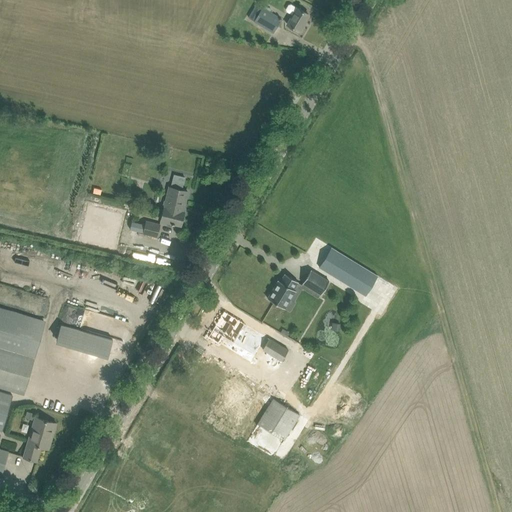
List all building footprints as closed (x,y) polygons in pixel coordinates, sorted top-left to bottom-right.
[(254,21),(253,21),(273,32),(281,19),(269,12),(271,9),(265,5),(264,8),(262,6),(261,7),(256,4),(248,17),(254,21)] [(290,14),(286,23),(300,32),(304,25),(302,24),(308,14),(291,4),(288,5),(285,10),(286,12),(290,14)] [(164,207),(163,211),(161,220),(181,225),(184,211),(183,211),(188,191),(169,187),(164,207)] [(125,210),(85,201),(76,241),(116,250),(125,210)] [(146,223),(143,233),(157,236),(160,224),(146,221),(146,223)] [(331,247),(319,267),(365,295),(377,275),(331,247)] [(311,269),(306,277),(302,283),(321,294),(329,281),(311,269)] [(285,273),(280,281),(278,280),(267,298),(281,306),(286,298),(290,300),(296,290),(293,289),(298,281),(285,273)] [(0,385),(22,392),(33,356),(35,356),(46,319),(0,305),(0,385)] [(224,311),(209,336),(219,342),(223,335),(256,355),(267,337),(224,311)] [(288,349),(270,338),(263,349),(281,360),(288,349)] [(0,430),(2,431),(12,397),(13,395),(0,390),(0,430)] [(35,416),(26,447),(23,457),(37,461),(41,446),(49,449),(56,423),(35,416)] [(0,475),(1,475),(8,451),(0,448),(0,436),(1,435),(0,434),(0,475)] [(199,511),(183,502),(176,511),(199,511)] [(152,503),(146,511),(167,511),(152,503)]
